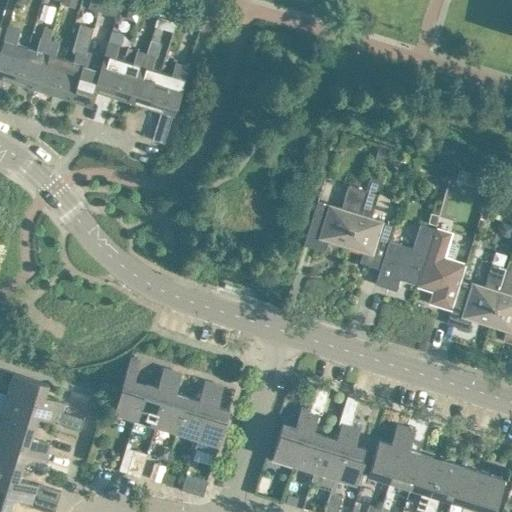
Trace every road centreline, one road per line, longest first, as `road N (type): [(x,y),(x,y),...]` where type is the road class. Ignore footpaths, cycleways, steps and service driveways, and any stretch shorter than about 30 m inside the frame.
road 1 (residential): [(284,331),(160,289),(124,267),(0,144)]
road 2 (residential): [(511,404),(284,331)]
road 3 (residential): [(270,375),(224,511)]
